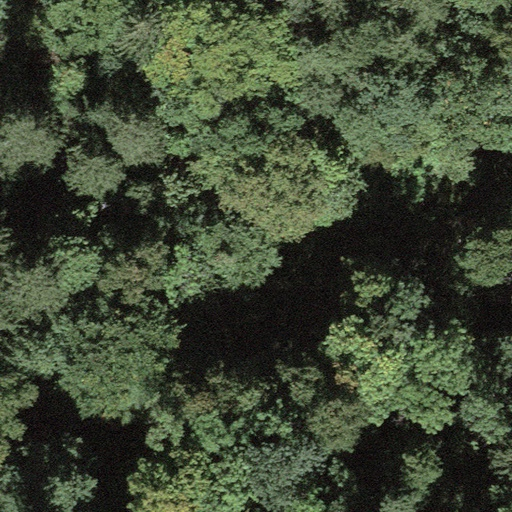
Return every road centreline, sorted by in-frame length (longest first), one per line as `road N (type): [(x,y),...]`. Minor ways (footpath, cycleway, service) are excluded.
road 1 (track): [(511,174),(430,262),(273,350),(0,439)]
road 2 (track): [(0,215),(33,199),(72,155),(63,100),(6,0)]
